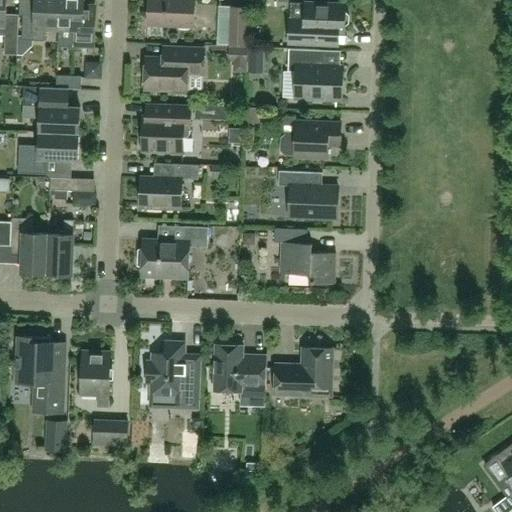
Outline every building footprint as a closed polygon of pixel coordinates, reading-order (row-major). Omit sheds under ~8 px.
[(7,0),(0,0),(0,35),(5,35),(5,53),(18,54),(19,14),(7,14),(7,0)] [(45,29),(59,29),(60,0),(35,0),(35,16),(23,15),(22,40),(45,40),(45,29)] [(60,0),(59,29),(59,46),(95,48),(97,5),(85,5),(84,0),(60,0)] [(148,0),(148,25),(194,27),(195,0),(148,0)] [(345,32),(345,26),(349,23),(349,15),(345,11),(346,4),(306,3),(305,19),(290,19),(289,43),(338,45),(339,32),(345,32)] [(217,43),(230,44),(246,45),(248,7),(219,6),(217,43)] [(188,73),(204,73),(205,49),(164,47),(163,59),(146,59),(145,87),(171,88),(171,92),(187,93),(188,73)] [(247,73),(248,48),(229,47),(229,60),(235,60),(234,72),(247,73)] [(296,98),(302,98),(342,99),(343,66),(326,66),(323,63),(323,50),(289,49),(289,71),(296,72),(296,98)] [(82,76),(57,75),(57,87),(69,88),(81,88),(82,76)] [(40,118),(40,132),(80,133),(81,107),(69,107),(69,88),(24,86),(23,117),(40,118)] [(146,117),(144,117),(143,150),(183,151),(184,137),(187,138),(190,135),(191,104),(147,103),(146,117)] [(229,105),(196,103),(195,117),(229,119),(229,105)] [(342,119),(342,131),(365,132),(366,121),(342,119)] [(285,155),(295,155),(295,157),(328,158),(328,145),(340,146),(341,123),(297,121),(296,134),(286,134),(281,138),(281,150),(285,155)] [(47,158),(79,159),(80,133),(40,132),(39,146),(20,145),(19,173),(47,174),(47,158)] [(182,179),(199,179),(199,165),(175,164),(174,178),(142,177),(141,205),(161,205),(161,209),(181,209),(182,179)] [(279,185),(291,186),(290,216),(338,218),(339,186),(305,185),(306,172),(280,171),(279,185)] [(76,178),(51,177),(50,190),(76,191),(76,178)] [(96,194),(75,193),(74,204),(95,205),(96,194)] [(47,273),(49,233),(33,233),(34,218),(13,217),(12,221),(11,243),(23,243),(22,272),(47,273)] [(74,220),(64,220),(64,234),(49,233),(47,273),(72,274),(74,220)] [(0,245),(11,246),(11,243),(12,221),(0,221),(0,245)] [(208,248),(209,227),(185,226),(184,240),(143,239),(143,247),(139,249),(138,265),(142,267),(142,276),(189,278),(190,247),(208,248)] [(335,284),(336,253),(312,252),(313,243),(308,243),(308,229),(275,228),(275,242),(282,242),(281,273),(310,274),(310,283),(335,284)] [(50,342),(51,337),(19,336),(17,382),(35,383),(34,411),(64,412),(67,343),(50,342)] [(166,354),(154,354),(153,362),(148,362),(147,383),(153,383),(152,406),(198,407),(199,375),(184,375),(185,343),(167,342),(166,354)] [(243,387),(267,388),(268,356),(244,356),(244,345),(216,344),(214,390),(243,391),(243,387)] [(331,396),(333,348),(305,347),(304,365),(276,364),(275,394),(331,396)] [(109,406),(111,352),(83,351),(81,394),(98,394),(98,406),(109,406)] [(195,355),(195,375),(204,375),(204,355),(195,355)] [(95,444),(128,446),(128,421),(96,420),(95,444)] [(46,448),(66,449),(67,422),(47,421),(46,448)] [(511,443),(484,464),(507,496),(493,506),(497,511),(509,511),(511,510),(511,443)]
